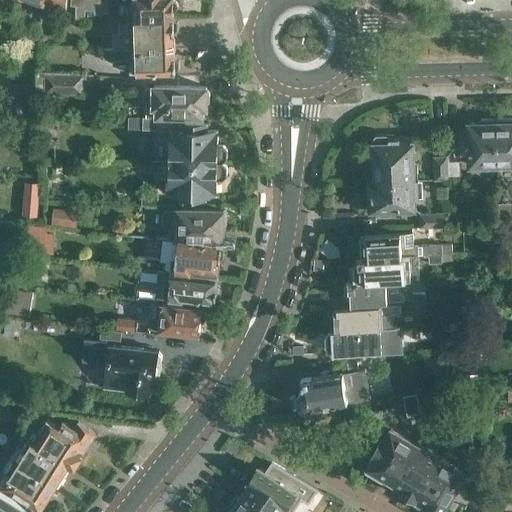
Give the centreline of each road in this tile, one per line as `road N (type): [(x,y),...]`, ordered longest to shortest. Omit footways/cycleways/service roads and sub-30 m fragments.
road 1 (residential): [(207,410),(249,343),(277,268),(297,79)]
road 2 (residential): [(207,410),(394,511)]
road 3 (tertiary): [(335,65),(369,72),(511,68)]
road 4 (tertiary): [(511,21),(340,17)]
road 5 (residential): [(124,511),(207,410)]
